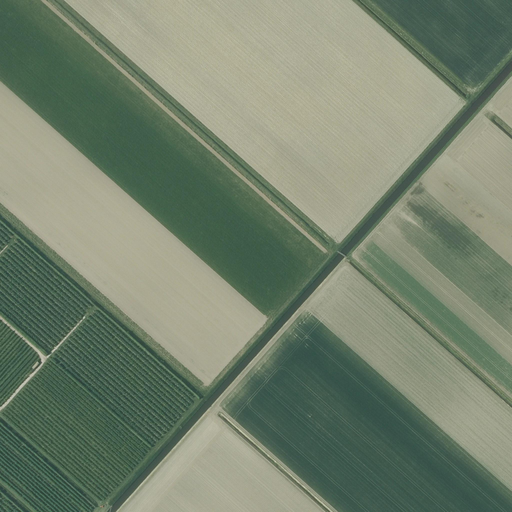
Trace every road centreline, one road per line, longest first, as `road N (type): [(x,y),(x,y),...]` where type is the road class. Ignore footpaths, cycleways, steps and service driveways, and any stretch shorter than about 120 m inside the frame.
road 1 (track): [(121,511),(351,258)]
road 2 (track): [(0,224),(199,401)]
road 3 (track): [(351,258),(486,109)]
road 4 (track): [(199,401),(98,511)]
road 5 (track): [(104,505),(0,414)]
road 6 (track): [(0,408),(94,307)]
